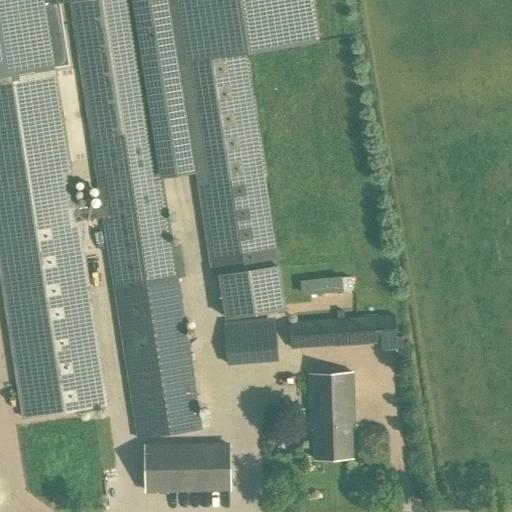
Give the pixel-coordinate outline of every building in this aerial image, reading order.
[(193,171),(164,0),(43,0),(44,4),(39,5),(38,0),(0,0),(0,301),(18,417),(23,417),(106,404),(78,220),(104,216),(138,438),(200,428),(177,277),(184,276),(179,247),(172,248),(161,176),(193,171)] [(168,0),(178,62),(198,186),(213,277),(219,276),(221,287),(222,287),(225,319),(274,315),(288,313),(281,283),(264,176),(245,51),(320,42),(313,0),(168,0)] [(338,293),(337,274),(312,276),(313,295),(338,293)] [(397,350),(395,315),(395,313),(296,321),(289,322),(292,348),(380,343),(381,351),(397,350)] [(227,365),(278,360),(274,317),(224,322),(225,329),(224,329),(227,365)] [(351,458),(350,423),(354,423),(353,373),(308,374),(310,429),(315,429),(316,459),(351,458)] [(144,443),(145,493),(231,491),(231,442),(144,443)]
